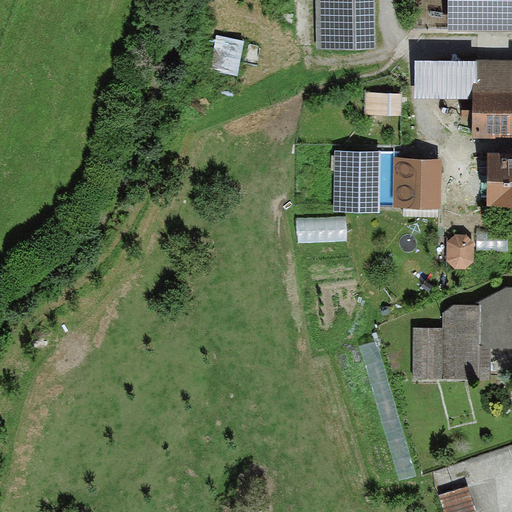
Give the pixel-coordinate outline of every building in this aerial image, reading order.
[(374,0),(315,0),(317,47),(375,46),(374,0)] [(511,0),(448,0),(449,30),(511,31),(511,0)] [(212,64),(240,70),(248,36),(220,30),(212,64)] [(511,59),(416,59),(415,100),(473,101),(472,138),(511,138),(511,153),(488,154),(487,204),(511,204),(511,59)] [(401,95),(366,94),(365,114),(400,115),(401,95)] [(335,151),(335,210),(378,211),(379,152),(335,151)] [(440,158),(395,158),(395,206),(440,206),(440,158)] [(349,239),(348,214),(300,216),(301,240),(349,239)] [(480,229),(480,245),(509,246),(509,230),(480,229)] [(455,235),(448,241),(448,261),(455,269),(466,269),(473,262),(474,243),(466,235),(455,235)] [(511,287),(506,287),(477,302),(477,306),(453,306),(444,312),(444,329),(413,328),(412,380),(491,380),(491,347),(511,347),(511,287)] [(474,511),(466,487),(438,497),(442,511),(474,511)]
